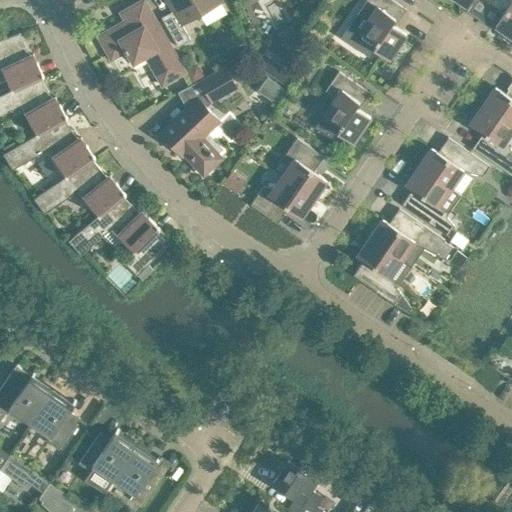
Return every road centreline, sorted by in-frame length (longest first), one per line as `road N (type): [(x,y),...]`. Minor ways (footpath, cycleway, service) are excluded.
road 1 (residential): [(304,269),(132,145),(52,5)]
road 2 (residential): [(304,269),(464,31)]
road 3 (residential): [(511,417),(304,269)]
road 4 (residential): [(0,325),(47,336),(216,447)]
